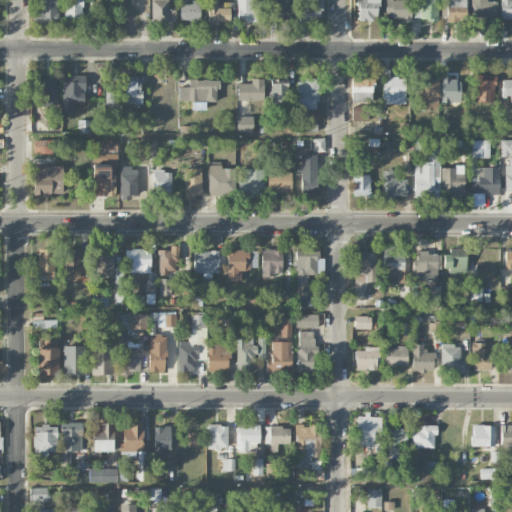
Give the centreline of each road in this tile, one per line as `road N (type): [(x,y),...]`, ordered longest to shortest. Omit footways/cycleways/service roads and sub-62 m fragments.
road 1 (residential): [(511,52),(0,50)]
road 2 (residential): [(17,511),(18,0)]
road 3 (secondary): [(339,226),(0,224)]
road 4 (secondary): [(0,397),(339,398)]
road 5 (residential): [(339,226),(339,0)]
road 6 (secondary): [(511,224),(339,226)]
road 7 (secondary): [(339,398),(511,398)]
road 8 (residential): [(339,398),(339,226)]
